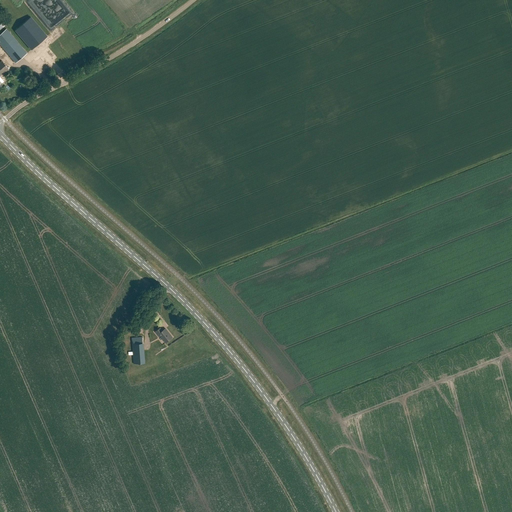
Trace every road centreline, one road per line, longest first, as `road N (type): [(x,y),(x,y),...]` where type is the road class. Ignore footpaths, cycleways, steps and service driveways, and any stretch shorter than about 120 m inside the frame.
road 1 (primary): [(336,511),(285,425),(214,334),(0,134)]
road 2 (unclassified): [(0,123),(192,0)]
